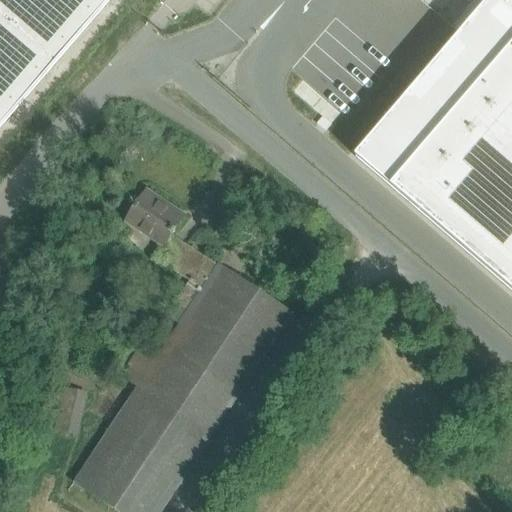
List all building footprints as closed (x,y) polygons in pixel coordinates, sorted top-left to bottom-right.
[(0,0),(0,125),(107,0),(0,0)] [(461,35),(356,159),(511,292),(511,0),(477,0),(453,28),(461,35)] [(190,283),(206,259),(172,237),(184,219),(146,193),(127,222),(164,246),(155,260),(190,283)] [(163,511),(239,396),(281,332),(292,316),(221,268),(223,265),(216,261),(214,264),(206,259),(190,283),(175,305),(167,317),(180,326),(171,339),(161,333),(147,352),(140,348),(121,377),(138,388),(74,485),(116,511),(163,511)] [(79,437),(88,394),(61,388),(52,432),(79,437)]
